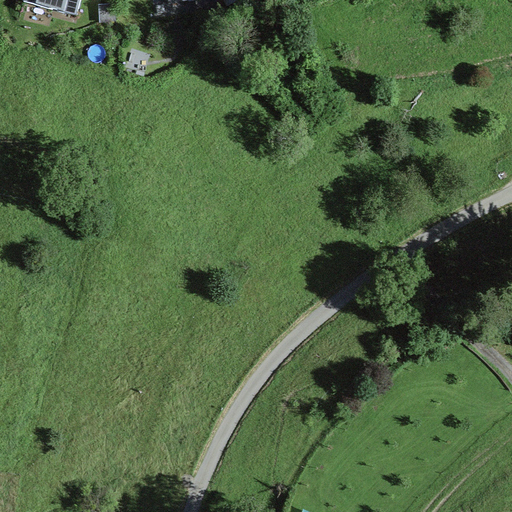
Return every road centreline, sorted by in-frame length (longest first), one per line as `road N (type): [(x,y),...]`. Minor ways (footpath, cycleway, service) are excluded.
road 1 (track): [(188,511),(266,363),(397,255),(511,196)]
road 2 (track): [(397,255),(511,395)]
